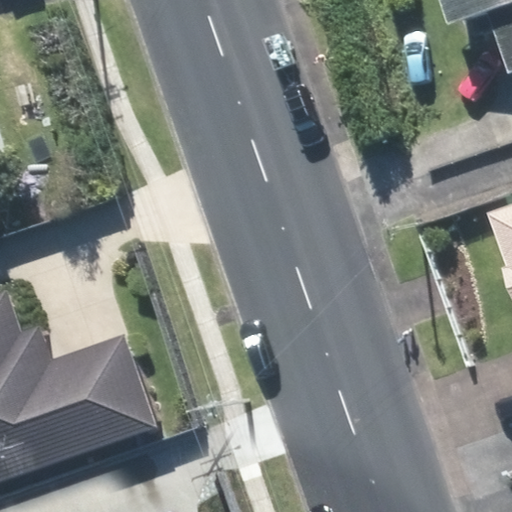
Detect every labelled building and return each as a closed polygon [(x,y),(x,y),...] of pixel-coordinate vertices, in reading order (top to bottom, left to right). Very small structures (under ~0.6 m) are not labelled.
[(511,0),(470,0),(478,24),(511,14),(511,0)] [(0,68),(0,71),(24,136),(59,122),(34,56),(0,68)] [(0,199),(0,232),(10,229),(0,199)] [(0,486),(173,426),(141,336),(68,362),(55,326),(36,333),(21,291),(0,298),(0,486)] [(122,511),(112,484),(31,511),(122,511)]
